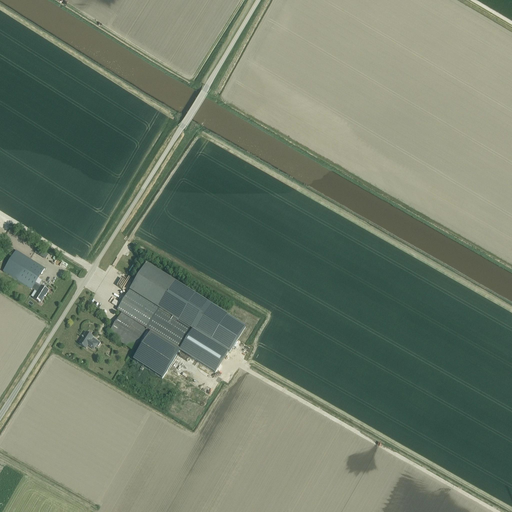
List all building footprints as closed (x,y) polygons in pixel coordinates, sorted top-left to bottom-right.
[(35,253),(45,260),(48,255),(38,248),(35,253)] [(44,269),(16,251),(3,272),(31,289),(32,289),(35,283),(44,269)] [(146,265),(130,291),(157,308),(158,307),(174,282),(146,265)] [(158,307),(177,320),(193,294),(174,282),(158,307)] [(35,283),(32,289),(37,292),(33,299),(38,302),(39,302),(40,303),(46,295),(49,291),(41,286),(41,287),(35,283)] [(157,308),(130,291),(117,311),(121,313),(145,328),(157,308)] [(145,328),(144,329),(149,332),(149,331),(178,349),(191,329),(177,320),(158,307),(157,308),(145,328)] [(121,313),(108,335),(131,349),(144,329),(145,328),(121,313)] [(91,316),(84,327),(89,330),(96,319),(91,316)] [(103,324),(98,321),(95,325),(99,329),(103,324)] [(76,342),(81,346),(83,342),(86,344),(86,345),(91,348),(93,344),(95,345),(97,341),(89,336),(90,336),(83,331),(82,332),(81,331),(79,335),(80,336),(76,342)] [(132,359),(160,377),(178,349),(149,331),(149,332),(132,359)]
